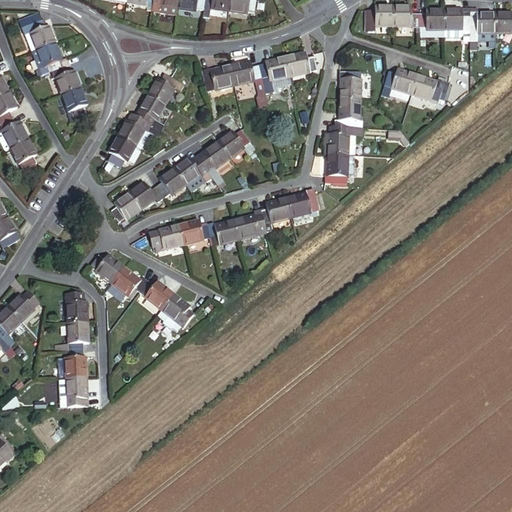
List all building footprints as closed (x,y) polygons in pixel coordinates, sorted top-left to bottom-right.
[(151,13),(153,0),(127,0),(127,4),(144,6),(146,12),(151,13)] [(177,10),(178,0),(153,0),(151,13),(176,16),(177,10)] [(203,12),(204,0),(178,0),(177,10),(196,13),(197,11),(203,12)] [(228,13),(230,0),(204,0),(203,12),(211,13),(211,10),(228,13)] [(255,15),(257,1),(253,0),(230,0),(228,13),(247,16),(248,14),(255,15)] [(393,28),(393,8),(374,8),(374,11),(364,12),(364,19),(367,19),(367,33),(374,33),(374,28),(393,28)] [(418,30),(418,16),(412,16),(412,8),(393,8),(393,28),(411,28),(411,30),(418,30)] [(444,32),(444,12),(425,12),(425,16),(418,16),(418,30),(418,37),(422,37),(422,38),(444,38),(444,32)] [(470,36),(470,13),(462,13),(462,12),(444,12),(444,32),(463,31),(463,35),(470,36)] [(495,35),(495,15),(477,15),(477,13),(470,13),(470,36),(472,36),(472,50),(477,50),(478,44),(494,44),(494,35),(495,35)] [(511,15),(495,15),(495,35),(511,35),(511,15)] [(55,44),(48,27),(45,29),(42,22),(40,23),(38,17),(23,22),(26,29),(22,31),(32,53),(54,44),(55,44)] [(61,62),(54,44),(32,53),(38,70),(41,77),(48,75),(62,69),(59,63),(61,62)] [(316,72),(313,58),(306,60),(305,55),(285,59),(289,79),(316,72)] [(289,79),(285,59),(264,64),(264,66),(259,67),(266,96),(277,93),(277,89),(291,86),(289,79)] [(266,96),(259,67),(252,69),(251,63),(230,68),(235,87),(256,83),(259,97),(266,96)] [(235,87),(230,68),(210,73),(210,72),(203,73),(207,94),(235,87)] [(81,90),(74,72),(64,76),(62,69),(48,75),(51,81),(55,80),(62,97),(81,90)] [(411,97),(417,77),(397,71),(396,76),(388,74),(384,89),(386,89),(383,98),(388,99),(389,97),(391,91),(410,96),(411,97)] [(360,102),(361,74),(339,73),(339,81),(341,81),(340,101),(360,102)] [(9,92),(0,76),(0,97),(8,93),(9,92)] [(165,107),(174,92),(180,95),(184,87),(164,76),(161,82),(157,81),(148,97),(165,107)] [(445,103),(450,85),(438,81),(437,84),(417,77),(411,97),(439,105),(440,102),(445,103)] [(87,107),(81,90),(62,97),(69,114),(71,113),(74,120),(86,115),(84,108),(87,107)] [(408,102),(410,96),(391,91),(389,97),(408,102)] [(17,109),(8,93),(0,97),(0,126),(12,120),(9,113),(17,109)] [(156,123),(165,107),(148,97),(139,113),(142,116),(139,121),(160,132),(163,127),(156,123)] [(359,122),(360,102),(340,101),(339,122),(335,122),(335,128),(357,129),(358,123),(359,122)] [(72,124),(84,119),(86,115),(74,120),(71,113),(69,114),(68,114),(72,124)] [(156,139),(160,132),(139,121),(136,119),(132,117),(128,123),(127,122),(118,139),(135,148),(141,151),(149,136),(156,139)] [(27,140),(19,124),(16,126),(12,120),(0,126),(3,133),(0,134),(0,144),(4,153),(10,150),(27,140)] [(348,157),(349,137),(355,137),(362,138),(362,130),(357,129),(335,128),(334,136),(331,136),(329,136),(329,141),(328,148),(328,156),(348,157)] [(255,152),(241,132),(235,136),(232,133),(217,144),(229,160),(242,151),(247,158),(255,152)] [(410,146),(399,133),(389,132),(388,141),(400,142),(406,149),(410,146)] [(70,140),(66,134),(61,136),(65,143),(70,140)] [(124,163),(126,164),(135,148),(118,139),(109,155),(112,156),(109,163),(121,170),(124,163)] [(36,157),(27,140),(10,150),(18,166),(20,165),(27,178),(38,172),(35,165),(36,165),(33,158),(36,157)] [(229,160),(217,144),(203,154),(205,158),(199,162),(212,181),(217,188),(224,183),(214,171),(229,160)] [(199,162),(205,158),(203,154),(196,159),(199,162)] [(354,177),(355,158),(348,157),(328,156),(327,177),(326,178),(325,185),(333,185),(347,185),(347,177),(354,177)] [(212,181),(199,162),(193,166),(188,160),(174,171),(186,187),(201,178),(204,182),(206,185),(212,181)] [(186,187),(174,171),(159,181),(161,184),(155,188),(163,200),(169,196),(170,197),(186,187)] [(189,192),(204,182),(201,178),(186,187),(189,192)] [(157,204),(163,200),(155,188),(150,192),(144,184),(129,195),(141,212),(156,202),(157,204)] [(319,212),(313,190),(306,192),(306,195),(285,200),(290,219),(292,219),(294,224),(310,221),(310,218),(311,217),(311,214),(319,212)] [(141,212),(129,195),(114,206),(116,209),(110,213),(118,225),(125,221),(126,222),(141,212)] [(290,219),(285,200),(266,205),(267,211),(260,212),(265,235),(273,233),(271,224),(290,219)] [(265,235),(260,212),(254,214),(254,217),(234,222),(239,241),(265,235)] [(13,237),(16,234),(6,218),(0,221),(0,246),(3,250),(16,242),(13,237)] [(210,239),(207,226),(200,227),(199,222),(178,227),(183,246),(210,239)] [(239,241),(234,222),(215,227),(214,224),(207,226),(210,239),(212,248),(239,241)] [(183,246),(178,227),(151,234),(152,236),(155,249),(156,253),(183,246)] [(64,246),(55,240),(50,249),(59,254),(64,246)] [(111,285),(124,269),(108,257),(104,261),(98,256),(89,268),(111,285)] [(140,294),(149,283),(144,278),(141,282),(124,269),(111,285),(128,297),(135,290),(137,292),(140,294)] [(173,296),(158,283),(154,287),(149,283),(140,294),(160,313),(173,296)] [(113,287),(109,292),(121,304),(126,299),(113,287)] [(131,299),(137,292),(135,290),(128,297),(131,299)] [(34,311),(32,309),(38,305),(29,294),(23,299),(21,298),(20,296),(7,309),(20,324),(34,311)] [(88,324),(87,303),(81,303),(81,296),(67,297),(68,325),(88,324)] [(20,324),(7,309),(0,315),(0,339),(10,350),(1,339),(5,335),(7,336),(20,324)] [(89,345),(88,324),(68,325),(69,347),(69,352),(83,352),(83,345),(89,345)] [(10,350),(0,339),(0,351),(1,351),(5,355),(10,350)] [(87,380),(86,359),(83,359),(83,352),(69,352),(69,360),(66,360),(67,379),(67,381),(87,380)] [(67,379),(66,360),(58,360),(59,379),(67,379)] [(88,408),(87,380),(67,381),(59,381),(60,409),(88,408)] [(19,409),(19,405),(18,405),(17,402),(15,398),(2,410),(19,409)] [(4,458),(9,453),(4,447),(8,444),(0,435),(0,465),(6,460),(4,458)] [(15,451),(8,444),(4,447),(9,453),(4,458),(6,460),(15,451)]
